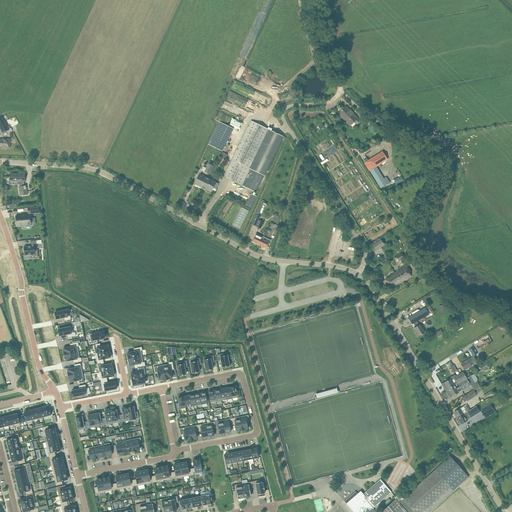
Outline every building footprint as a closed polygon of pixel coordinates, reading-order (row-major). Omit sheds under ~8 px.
[(250,75),(249,81),(260,83),(262,77),(250,75)] [(356,124),(359,121),(346,107),(342,110),(341,109),(340,110),(341,111),(339,114),(350,125),(354,121),(356,124)] [(2,117),(0,117),(0,128),(2,133),(6,131),(7,133),(12,131),(10,128),(8,129),(2,117)] [(214,120),(205,138),(210,140),(219,122),(214,120)] [(251,121),(224,177),(256,192),(282,137),(282,136),(251,121)] [(197,126),(192,136),(199,140),(204,129),(197,126)] [(6,147),(10,147),(10,139),(2,139),(2,140),(0,140),(0,146),(2,147),(2,148),(6,148),(6,147)] [(227,155),(219,152),(218,156),(220,157),(220,158),(225,160),(227,155)] [(368,160),(365,162),(371,172),(381,188),(387,184),(390,183),(386,177),(383,178),(376,166),(386,160),(381,152),(368,160)] [(214,163),(209,161),(205,171),(209,174),(213,166),(212,166),(214,163)] [(26,185),(24,186),(23,181),(25,181),(25,173),(18,173),(17,174),(10,174),(9,181),(19,181),(19,186),(19,191),(27,190),(26,185)] [(207,178),(199,174),(194,184),(203,188),(207,178)] [(216,189),(218,184),(207,178),(203,188),(211,192),(213,187),(216,189)] [(251,208),(257,196),(250,193),(245,205),(251,208)] [(364,218),(369,215),(365,209),(360,213),(364,218)] [(31,224),(31,214),(16,216),(16,226),(31,224)] [(260,228),(263,222),(258,220),(260,216),(256,215),(251,224),(260,228)] [(259,245),(263,237),(256,233),(252,241),(259,245)] [(264,237),(263,237),(259,245),(266,248),(269,242),(263,240),(264,237)] [(24,247),(24,255),(34,254),(34,244),(36,243),(36,240),(30,241),(30,240),(31,246),(24,247)] [(379,240),(372,245),(375,250),(383,245),(379,240)] [(409,248),(406,249),(409,255),(411,254),(412,256),(415,255),(414,253),(413,251),(412,248),(410,249),(409,247),(409,248)] [(403,252),(394,257),(397,262),(405,257),(403,252)] [(407,265),(395,272),(402,282),(406,280),(411,277),(409,273),(411,270),(407,265)] [(385,279),(391,288),(402,282),(395,272),(390,275),(391,276),(385,279)] [(59,312),(55,312),(56,319),(64,317),(64,321),(71,319),(70,316),(69,316),(68,310),(62,311),(62,310),(59,311),(59,312)] [(414,331),(418,336),(424,333),(420,325),(419,325),(417,321),(424,317),(421,310),(408,318),(412,324),(413,323),(415,327),(414,328),(416,330),(414,331)] [(62,328),(58,329),(59,336),(67,334),(68,337),(76,336),(75,332),(73,332),(72,326),(66,328),(66,327),(62,328)] [(90,340),(89,341),(90,344),(97,343),(97,339),(105,338),(103,332),(99,332),(95,332),(96,333),(89,334),(90,340)] [(71,347),(63,349),(64,351),(63,351),(64,355),(78,352),(77,346),(79,346),(78,342),(70,344),(71,347)] [(100,343),(93,345),(95,354),(109,351),(109,348),(108,348),(108,345),(100,347),(100,343)] [(127,356),(127,359),(142,356),(141,351),(142,350),(141,347),(134,348),(134,352),(127,353),(127,356)] [(109,351),(95,354),(97,363),(103,362),(103,359),(110,357),(110,355),(109,351)] [(78,352),(64,355),(65,358),(66,361),(73,359),(74,363),(82,361),(81,357),(79,358),(78,352)] [(224,367),(224,368),(228,367),(228,366),(229,366),(228,362),(229,362),(228,358),(228,359),(226,353),(216,355),(218,361),(221,360),(222,367),(224,367)] [(213,355),(203,357),(206,370),(207,370),(207,371),(211,370),(211,369),(213,369),(211,362),(215,362),(213,355)] [(142,356),(127,359),(128,363),(129,363),(129,365),(137,364),(137,367),(145,366),(144,362),(143,362),(142,356)] [(199,372),(198,365),(201,364),(200,358),(190,360),(192,373),(194,373),(194,374),(198,373),(198,372),(199,372)] [(461,364),(464,370),(474,364),(471,358),(461,364)] [(489,368),(487,364),(491,363),(489,359),(478,365),(478,364),(474,366),(477,371),(483,368),(485,371),(489,368)] [(179,376),(180,375),(180,376),(184,375),(186,374),(184,368),(188,367),(186,361),(176,363),(179,376)] [(103,362),(97,363),(99,372),(113,370),(112,366),(111,364),(104,365),(103,362)] [(169,364),(163,365),(166,379),(169,378),(172,377),(170,370),(174,370),(172,362),(168,362),(169,364)] [(75,368),(67,369),(68,372),(68,376),(82,373),(80,363),(74,365),(75,368)] [(163,365),(153,367),(155,373),(158,373),(159,380),(162,379),(162,380),(166,379),(163,365)] [(138,372),(131,373),(132,379),(144,377),(146,377),(144,367),(137,368),(138,372)] [(113,370),(99,372),(101,382),(107,380),(106,377),(114,376),(113,373),(114,373),(113,370)] [(463,372),(454,377),(457,383),(466,378),(463,372)] [(82,373),(68,376),(69,379),(70,382),(77,380),(78,384),(84,382),(82,373)] [(455,385),(446,390),(447,392),(446,393),(449,398),(471,385),(473,390),(479,386),(477,381),(475,383),(471,375),(466,378),(457,383),(455,385)] [(132,379),(133,385),(145,383),(144,377),(132,379)] [(450,379),(441,384),(444,389),(445,388),(446,390),(455,385),(454,384),(453,384),(450,379)] [(107,380),(101,382),(103,391),(109,390),(109,391),(112,390),(112,389),(116,389),(115,382),(108,384),(107,380)] [(79,389),(72,391),(73,397),(77,396),(77,397),(81,396),(87,394),(85,385),(79,386),(79,389)] [(236,386),(230,387),(232,398),(241,397),(239,390),(237,391),(236,386)] [(465,396),(462,397),(464,401),(467,400),(476,395),(476,394),(482,390),(480,387),(465,396)] [(336,388),(316,393),(317,399),(337,393),(336,388)] [(178,402),(176,403),(177,409),(186,408),(183,397),(178,398),(179,402),(178,402)] [(458,410),(454,412),(457,418),(470,410),(467,405),(466,405),(463,407),(460,409),(458,410)] [(46,406),(40,408),(42,418),(43,418),(42,417),(51,415),(49,408),(46,408),(46,406)] [(130,420),(127,406),(123,407),(124,408),(122,409),(123,415),(120,415),(121,422),(130,420)] [(131,406),(127,406),(130,420),(139,418),(137,412),(134,412),(133,406),(131,407),(131,406)] [(470,410),(457,418),(461,424),(467,420),(466,418),(468,416),(470,418),(478,413),(474,407),(470,410)] [(488,407),(481,411),(483,416),(491,412),(488,407)] [(114,409),(110,410),(113,423),(121,422),(120,415),(117,416),(116,410),(114,410),(114,409)] [(24,415),(21,416),(23,422),(26,421),(27,423),(33,422),(32,421),(30,410),(24,412),(24,415)] [(106,418),(103,418),(104,425),(113,423),(110,410),(106,410),(107,412),(104,412),(106,418)] [(97,412),(93,413),(95,427),(104,425),(103,418),(100,419),(99,413),(97,414),(97,412)] [(17,413),(11,415),(14,427),(20,425),(19,423),(23,422),(21,416),(18,416),(17,413)] [(86,422),(87,429),(95,427),(93,413),(89,414),(89,415),(87,415),(88,421),(86,422)] [(9,416),(6,416),(9,427),(14,425),(14,427),(11,415),(9,416)] [(240,417),(242,430),(244,429),(248,428),(246,422),(249,421),(248,415),(245,416),(240,417)] [(78,430),(87,429),(86,422),(83,422),(82,416),(79,417),(79,416),(75,416),(78,430)] [(231,418),(232,425),(235,424),(236,431),(240,430),(242,430),(240,417),(231,418)] [(232,425),(231,418),(222,420),(225,433),(230,432),(229,425),(232,425)] [(222,420),(214,422),(215,428),(218,427),(219,434),(225,433),(222,420)] [(208,436),(213,435),(212,429),(215,428),(214,422),(205,423),(208,436)] [(197,425),(198,431),(201,431),(202,437),(208,436),(205,423),(197,425)] [(197,425),(188,427),(191,440),(193,439),(196,438),(195,432),(198,431),(197,425)] [(57,433),(56,430),(56,431),(55,428),(49,429),(48,426),(42,427),(44,437),(46,436),(57,433)] [(189,440),(191,440),(188,427),(179,429),(180,435),(184,434),(185,441),(189,440)] [(20,442),(18,433),(11,435),(12,438),(6,440),(7,442),(6,442),(7,446),(18,443),(20,442)] [(58,439),(57,437),(58,436),(57,433),(46,436),(47,442),(58,439)] [(140,438),(132,439),(134,451),(136,450),(139,450),(138,444),(141,444),(140,438)] [(60,444),(59,441),(58,441),(58,439),(47,442),(45,442),(47,447),(60,444)] [(19,448),(18,443),(7,446),(8,449),(9,451),(19,448)] [(54,452),(60,450),(60,447),(60,444),(47,447),(49,456),(55,455),(54,452)] [(110,446),(104,447),(106,456),(112,455),(111,452),(114,451),(113,445),(110,446)] [(93,447),(85,448),(86,455),(89,454),(90,459),(93,459),(96,458),(93,447)] [(23,453),(21,448),(19,448),(9,451),(9,453),(10,457),(23,453)] [(25,463),(23,453),(10,457),(11,460),(12,462),(18,461),(19,464),(25,463)] [(63,459),(62,457),(56,458),(55,455),(49,456),(51,465),(64,462),(63,459)] [(396,499),(381,511),(429,511),(449,494),(453,491),(456,488),(461,483),(462,483),(468,477),(456,463),(450,456),(443,462),(438,468),(437,468),(434,470),(431,474),(403,499),(398,494),(394,498),(396,499)] [(191,468),(192,475),(202,473),(200,459),(199,460),(199,459),(194,460),(193,461),(194,468),(191,468)] [(65,468),(64,465),(65,465),(64,462),(51,465),(53,471),(65,468)] [(183,477),(192,475),(191,468),(188,469),(187,462),(180,463),(183,477)] [(173,479),(183,477),(180,463),(174,464),(175,472),(172,472),(173,479)] [(28,473),(25,464),(19,465),(20,469),(14,470),(14,473),(14,476),(28,473)] [(172,472),(169,473),(167,466),(165,466),(161,467),(163,480),(173,479),(172,472)] [(154,482),(163,480),(161,467),(156,468),(154,468),(156,475),(152,476),(154,482)] [(67,473),(66,470),(65,471),(65,468),(53,471),(54,476),(67,473)] [(154,482),(152,476),(149,477),(148,469),(141,471),(144,484),(154,482)] [(134,486),(144,484),(141,471),(135,472),(136,479),(133,480),(134,486)] [(29,478),(28,473),(14,476),(15,479),(16,479),(17,481),(29,478)] [(62,481),(68,479),(67,476),(68,476),(67,473),(54,476),(56,485),(62,484),(62,481)] [(125,488),(134,486),(133,480),(130,480),(128,473),(122,475),(125,488)] [(387,481),(395,486),(400,478),(392,473),(387,481)] [(114,484),(115,490),(125,488),(122,475),(115,476),(117,483),(114,484)] [(105,492),(115,490),(114,484),(110,484),(109,477),(107,477),(102,478),(105,492)] [(30,484),(29,478),(17,481),(17,484),(16,484),(17,487),(30,484)] [(95,494),(105,492),(102,478),(98,479),(96,480),(97,487),(94,487),(95,494)] [(252,481),(253,488),(256,487),(257,495),(264,493),(264,490),(263,485),(262,479),(252,481)] [(375,511),(372,508),(391,492),(386,486),(385,487),(384,485),(385,485),(380,479),(363,494),(360,491),(357,494),(355,491),(353,494),(354,496),(346,504),(353,511),(375,511)] [(251,496),(249,488),(253,488),(252,481),(242,483),(244,497),(251,496)] [(243,498),(243,497),(244,497),(242,483),(232,485),(233,492),(236,491),(238,498),(239,498),(239,499),(243,498)] [(347,483),(335,494),(343,502),(354,491),(347,483)] [(33,493),(30,484),(17,487),(18,490),(19,490),(19,493),(25,491),(26,494),(33,493)] [(72,493),(71,488),(70,488),(70,487),(64,489),(63,485),(56,487),(59,496),(72,493)] [(35,502),(33,493),(26,494),(27,498),(20,499),(20,500),(20,501),(21,506),(35,502)] [(67,501),(73,499),(73,498),(74,498),(72,493),(59,496),(61,505),(67,504),(67,501)] [(175,503),(178,502),(177,496),(167,498),(170,511),(176,510),(175,503)] [(168,511),(169,511),(170,511),(167,498),(157,500),(158,506),(162,505),(163,511),(168,511)] [(145,502),(147,511),(153,511),(153,507),(156,507),(155,501),(145,502)] [(38,511),(37,508),(36,508),(35,502),(21,506),(22,511),(23,510),(23,511),(30,510),(30,511),(34,511),(37,511),(38,511)] [(137,511),(140,510),(140,511),(147,511),(145,502),(135,504),(137,511)]
